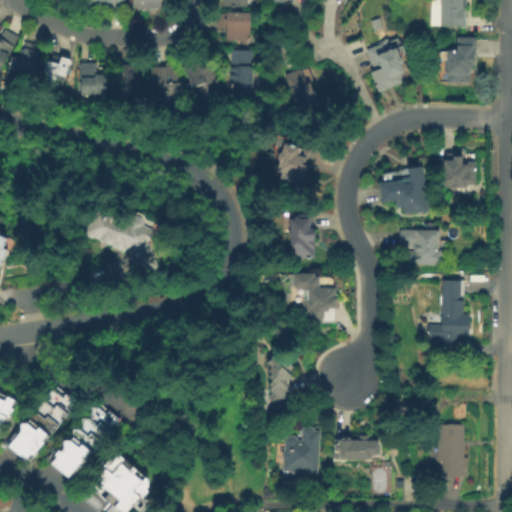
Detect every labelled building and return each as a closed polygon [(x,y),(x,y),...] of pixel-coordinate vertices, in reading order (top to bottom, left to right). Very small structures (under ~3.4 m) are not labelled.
[(88,9),(88,0),(128,0),(128,9),(113,9),(112,13),(96,13),(96,9),(88,9)] [(165,0),(164,9),(152,8),(153,11),(142,11),(142,8),(136,8),(136,0),(165,0)] [(431,0),(430,26),(465,27),(465,0),(431,0)] [(227,41),(227,28),(219,28),(219,12),(255,12),(255,22),(252,41),(227,41)] [(374,30),(370,20),(379,17),(382,27),(374,30)] [(0,74),(0,39),(1,40),(6,29),(21,37),(12,53),(13,54),(1,75),(0,74)] [(447,82),(447,71),(444,71),(444,58),(439,58),(440,51),(446,51),(446,49),(456,49),(456,36),(475,37),(474,57),(472,57),(471,64),(470,64),(470,83),(447,82)] [(377,91),(370,71),(374,70),(366,49),(396,37),(400,46),(401,45),(403,51),(400,57),(402,62),(400,65),(403,71),(399,73),(400,77),(398,77),(400,81),(384,86),(385,88),(377,91)] [(10,76),(15,57),(23,59),(27,41),(44,46),(40,63),(41,63),(37,83),(10,76)] [(234,49),(255,50),(254,66),(256,66),(256,92),(232,91),(234,49)] [(65,56),(75,60),(73,64),(75,65),(67,88),(44,80),(53,53),(65,56)] [(220,86),(211,89),(213,94),(197,100),(185,62),(200,57),(204,69),(213,65),(220,86)] [(99,62),(99,67),(111,67),(109,96),(81,96),(83,61),(99,62)] [(154,88),(154,67),(168,68),(168,64),(174,64),(174,70),(180,70),(179,83),(183,83),(183,94),(160,94),(161,88),(154,88)] [(145,93),(125,93),(125,83),(119,83),(119,65),(135,65),(134,67),(146,67),(145,93)] [(297,109),(285,75),(299,69),(304,83),(308,82),(312,92),(314,92),(317,102),(297,109)] [(276,170),(279,162),(277,158),(278,153),(281,151),(283,143),(297,147),(295,154),(303,157),(300,164),(308,167),(306,174),(300,172),(295,187),(278,181),(281,172),(276,170)] [(447,187),(447,186),(437,186),(437,171),(442,171),(443,160),(452,160),(452,156),(461,156),(461,161),(474,161),(474,185),(467,185),(467,187),(447,187)] [(403,213),(402,207),(396,208),(395,200),(381,202),(378,183),(393,181),(392,173),(394,171),(419,168),(421,169),(422,177),(423,177),(428,210),(403,213)] [(126,251),(113,245),(114,244),(97,236),(94,237),(90,235),(90,233),(87,232),(100,204),(132,218),(134,214),(141,212),(146,214),(148,222),(158,226),(151,240),(159,262),(139,270),(131,248),(128,247),(126,251)] [(313,257),(294,258),(293,247),(290,247),(289,219),(294,219),(294,216),(308,215),(309,229),(312,229),(313,257)] [(0,226),(5,229),(5,230),(13,234),(9,244),(13,246),(5,265),(0,262),(0,226)] [(438,230),(438,240),(436,240),(436,250),(441,250),(441,264),(404,263),(405,250),(409,250),(409,246),(398,246),(399,229),(438,230)] [(334,321),(309,321),(306,318),(305,314),(303,314),(302,289),(297,289),(292,285),(292,273),(312,273),(312,276),(329,276),(332,279),(332,287),(334,289),(334,297),(336,298),(336,306),(334,306),(334,321)] [(441,321),(442,280),(459,281),(459,296),(457,296),(457,300),(462,300),(462,313),(467,313),(467,330),(462,330),(461,340),(447,339),(447,331),(433,331),(434,321),(441,321)] [(280,405),(277,401),(275,403),(269,398),(271,395),(269,393),(271,391),(269,389),(271,387),(268,385),(273,380),(269,376),(271,373),(268,371),(271,367),(266,363),(271,357),(272,357),(277,352),(290,363),(284,370),(290,376),(285,382),(287,384),(285,386),(291,392),(280,405)] [(11,446),(26,429),(25,420),(31,420),(34,418),(34,409),(40,409),(42,407),(42,398),(49,398),(52,395),(52,387),(58,387),(60,385),(68,392),(70,391),(78,398),(80,402),(69,416),(66,414),(64,417),(66,419),(60,426),(57,425),(55,428),(57,430),(37,454),(34,451),(28,460),(11,446)] [(2,436),(0,435),(0,387),(23,398),(14,416),(12,415),(2,436)] [(112,431),(110,429),(107,433),(110,435),(84,467),(82,465),(71,477),(53,462),(60,455),(58,453),(63,447),(66,449),(69,445),(68,437),(74,438),(76,435),(77,427),(83,427),(85,425),(86,416),(92,417),(95,413),(96,405),(101,405),(110,413),(113,408),(121,415),(123,418),(120,422),(124,425),(121,430),(117,426),(112,431)] [(442,476),(442,459),(436,459),(436,424),(463,424),(463,457),(467,457),(467,476),(442,476)] [(283,470),(283,461),(281,459),(282,452),(284,451),(284,438),(288,435),(293,435),(298,440),(301,440),(301,428),(304,428),(304,426),(319,427),(316,473),(296,472),(296,473),(292,473),(290,470),(283,470)] [(366,435),(366,441),(377,441),(377,455),(376,455),(376,459),(369,459),(369,460),(333,459),(333,444),(338,444),(338,440),(358,440),(358,435),(366,435)] [(100,511),(79,494),(88,483),(91,485),(110,465),(108,463),(115,455),(117,457),(125,451),(155,477),(156,483),(153,486),(155,489),(149,496),(152,507),(147,511),(106,511),(114,502),(119,506),(124,500),(110,488),(105,494),(111,499),(100,511)]
